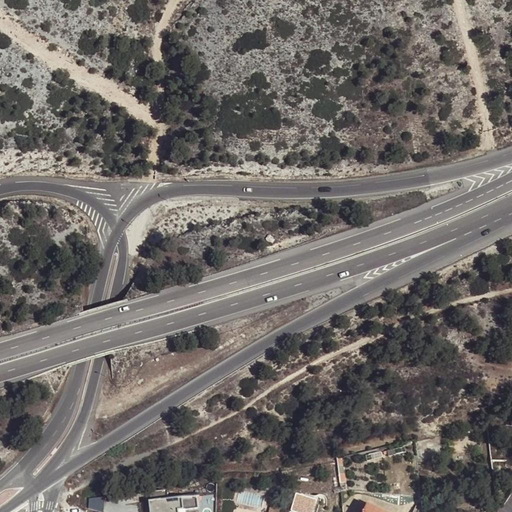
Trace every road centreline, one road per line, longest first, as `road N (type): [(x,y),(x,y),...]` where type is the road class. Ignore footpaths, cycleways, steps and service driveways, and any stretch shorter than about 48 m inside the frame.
road 1 (trunk): [(33,487),(263,344),(511,217)]
road 2 (trunk): [(511,180),(292,265),(0,351)]
road 3 (trunk): [(0,373),(373,261),(511,204)]
road 4 (trunk): [(511,157),(430,180),(332,192),(165,192),(118,230)]
road 5 (trunk): [(33,487),(84,411),(123,258),(118,230)]
road 6 (trunk): [(118,230),(72,394),(17,470)]
road 7 (track): [(457,0),(501,161)]
road 8 (trunk): [(118,230),(100,205),(76,191),(0,185)]
